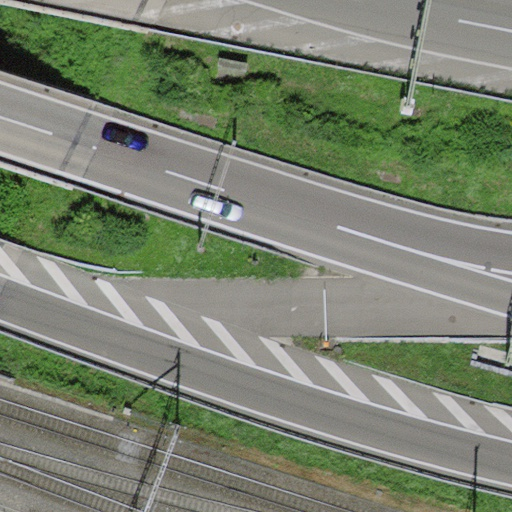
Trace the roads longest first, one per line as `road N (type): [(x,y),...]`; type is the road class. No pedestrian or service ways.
road 1 (motorway): [(0,291),(335,408),(511,458)]
road 2 (motorway): [(0,114),(344,228)]
road 3 (trunk): [(344,228),(437,271),(511,294)]
road 4 (motorway): [(344,228),(511,252)]
